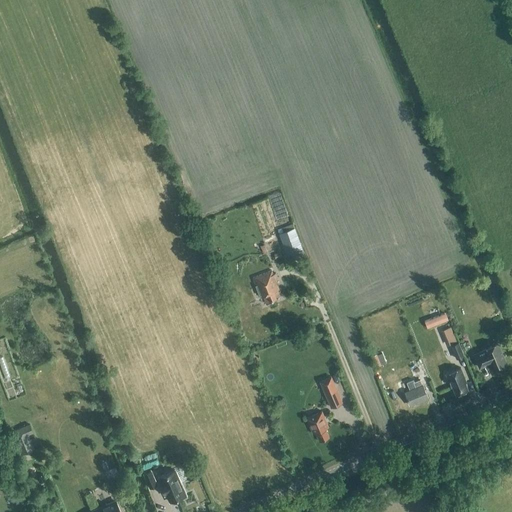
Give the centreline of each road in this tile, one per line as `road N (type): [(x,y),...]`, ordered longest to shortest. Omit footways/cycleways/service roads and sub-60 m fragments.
road 1 (tertiary): [(238,511),(511,392)]
road 2 (unclassified): [(343,511),(511,439)]
